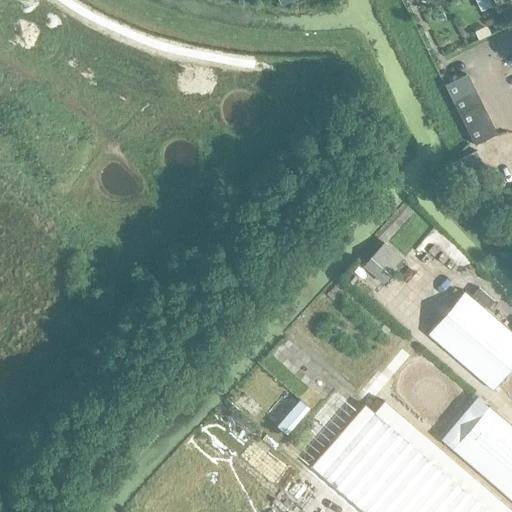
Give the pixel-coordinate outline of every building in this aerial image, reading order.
[(467,73),(444,84),(451,98),(474,87),(467,73)] [(474,87),(451,98),(458,113),(482,102),(474,87)] [(482,102),(458,113),(465,127),(489,116),(482,102)] [(489,116),(465,127),(471,139),(474,145),(497,134),(489,116)] [(384,241),(363,265),(384,284),(405,260),(384,241)] [(440,439),(511,500),(511,426),(477,396),(440,439)] [(321,474),(365,511),(490,511),(374,412),(321,474)]
